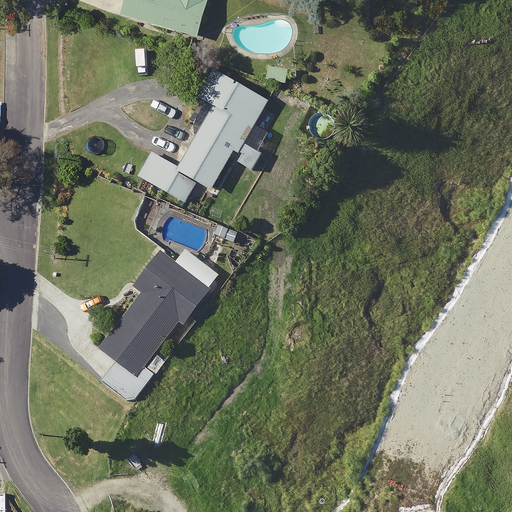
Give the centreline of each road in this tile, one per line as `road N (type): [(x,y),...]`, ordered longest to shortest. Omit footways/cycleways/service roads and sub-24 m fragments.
road 1 (residential): [(57,511),(9,420),(5,358),(17,220)]
road 2 (residential): [(17,220),(24,0)]
